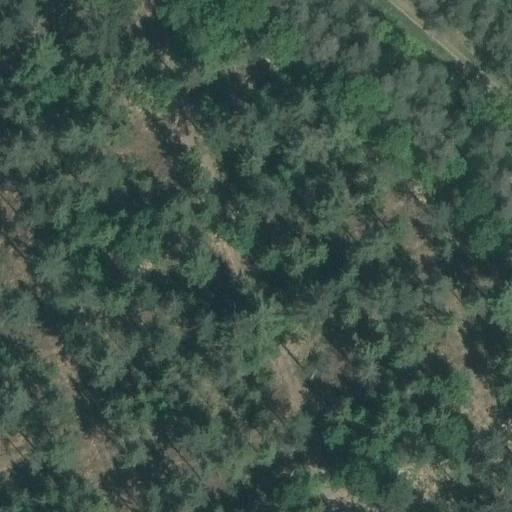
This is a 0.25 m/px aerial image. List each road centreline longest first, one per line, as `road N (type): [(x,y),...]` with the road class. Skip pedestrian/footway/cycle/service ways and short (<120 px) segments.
road 1 (track): [(137,0),(306,411),(331,511)]
road 2 (track): [(392,0),(511,103)]
